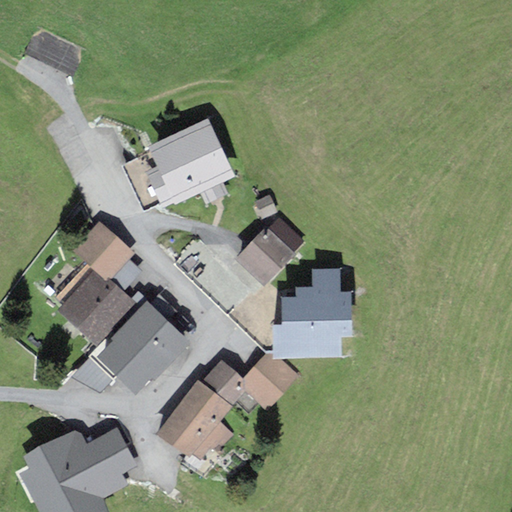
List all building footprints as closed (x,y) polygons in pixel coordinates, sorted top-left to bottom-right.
[(235,177),(207,118),(147,146),(156,167),(146,172),(163,208),(174,203),(175,205),(200,194),(205,204),(228,193),(223,183),(235,177)] [(254,202),(262,219),(277,212),(269,195),(254,202)] [(296,253),(294,251),(303,241),(278,217),(269,228),(266,226),(234,259),(263,287),(296,253)] [(94,270),(107,282),(110,279),(128,259),(134,252),(100,221),(73,251),(87,264),(94,270)] [(141,271),(128,259),(110,279),(123,291),(141,271)] [(97,347),(137,304),(123,291),(110,279),(107,282),(94,270),(87,264),(56,298),(62,304),(56,309),(97,347)] [(273,354),(273,360),(281,359),(342,358),(341,337),(353,337),(352,291),(340,292),(339,268),(311,269),(312,286),(295,286),(295,296),(280,297),(281,325),(272,325),(273,354)] [(191,345),(146,301),(91,354),(115,377),(133,395),(150,378),(154,382),(191,345)] [(100,393),(115,377),(91,354),(71,376),(100,393)] [(265,354),(244,379),(249,383),(245,388),(271,408),(298,376),(281,359),(273,360),(273,354),(265,354)] [(220,360),(202,382),(231,406),(245,388),(249,383),(244,379),(220,360)] [(233,434),(219,422),(231,406),(202,382),(198,380),(155,434),(189,461),(193,456),(199,460),(210,447),(218,453),(233,434)] [(76,431),(24,456),(29,469),(18,473),(39,511),(109,511),(102,498),(127,484),(121,473),(136,465),(116,428),(86,444),(81,434),(76,431)]
